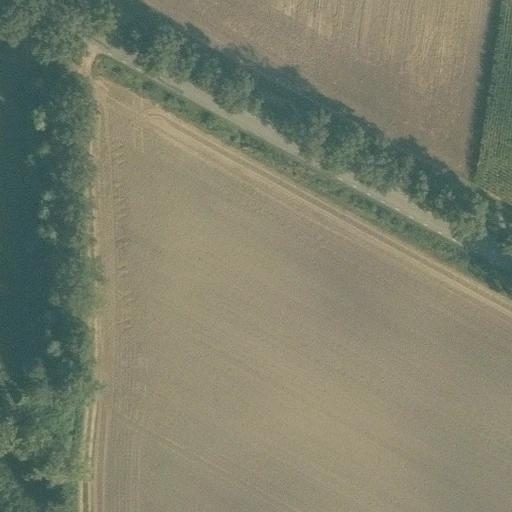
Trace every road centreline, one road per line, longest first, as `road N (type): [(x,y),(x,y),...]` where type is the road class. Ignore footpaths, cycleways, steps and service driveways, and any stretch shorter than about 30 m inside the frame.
road 1 (tertiary): [(511,260),(24,0)]
road 2 (track): [(89,511),(78,29)]
